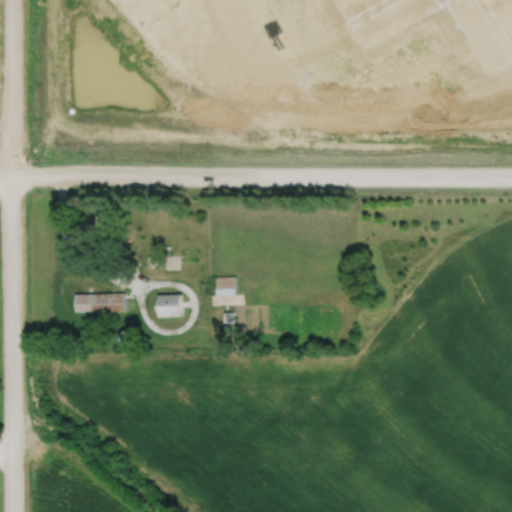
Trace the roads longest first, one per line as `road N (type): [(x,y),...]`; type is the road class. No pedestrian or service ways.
road 1 (residential): [(10,175),(511,173)]
road 2 (residential): [(10,175),(10,511)]
road 3 (residential): [(9,0),(10,175)]
